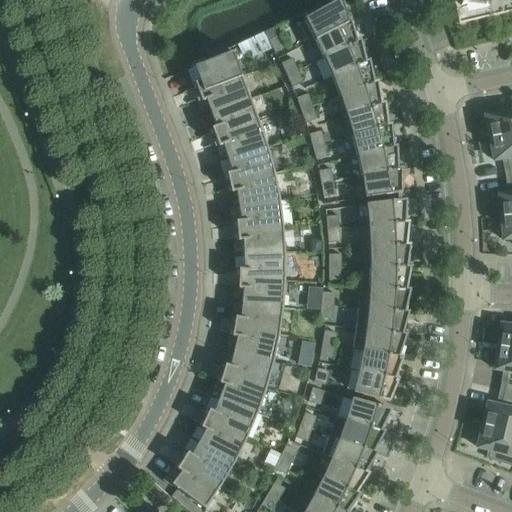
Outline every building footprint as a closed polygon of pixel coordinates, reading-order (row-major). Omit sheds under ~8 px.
[(511,0),(452,0),(459,25),(511,12),(511,0)] [(314,41),(347,24),(342,8),(339,9),(336,3),(320,12),(317,7),(304,15),(307,20),(304,22),(314,41)] [(347,24),(314,41),(323,59),(357,44),(352,28),(349,29),(347,24)] [(268,42),(275,55),(286,49),(279,37),(268,42)] [(357,44),(323,59),(332,78),(366,64),(362,48),(359,49),(357,44)] [(184,100),(241,78),(232,55),(228,56),(226,50),(210,56),(212,62),(184,73),(190,91),(182,94),(184,100)] [(286,77),(297,72),(292,60),(281,65),(286,77)] [(366,64),(332,78),(339,98),(374,85),(371,69),(368,70),(366,64)] [(297,72),(286,77),(291,89),(303,84),(297,72)] [(241,78),(184,100),(186,105),(195,102),(201,119),(249,101),(241,78)] [(374,85),(339,98),(346,117),(382,106),(379,90),(375,91),(374,85)] [(300,112),(312,108),(308,95),(296,100),(300,112)] [(201,144),(258,123),(249,101),(201,119),(207,135),(199,139),(201,144)] [(489,140),(511,135),(511,103),(495,108),(497,115),(485,117),(489,140)] [(352,138),(388,128),(386,111),(382,112),(382,106),(346,117),(352,138)] [(312,108),(300,112),(305,124),(317,120),(312,108)] [(258,123),(201,144),(203,150),(212,147),(217,164),(266,149),(258,123)] [(298,126),(288,129),(291,140),(301,136),(298,126)] [(352,138),(357,158),(393,149),(392,133),(389,133),(388,128),(352,138)] [(312,149),(324,145),(321,133),(309,136),(312,149)] [(505,160),(508,177),(511,176),(511,135),(489,140),(493,162),(505,160)] [(324,145),(312,149),(315,161),(327,158),(324,145)] [(266,149),(217,164),(222,180),(213,183),(215,189),(273,175),(266,149)] [(357,158),(361,178),(398,171),(397,155),(394,155),(393,149),(357,158)] [(320,185),(333,183),(330,170),(318,172),(320,185)] [(398,177),(398,171),(361,178),(365,200),(401,194),(401,177),(398,177)] [(273,175),(215,189),(216,194),(225,193),(228,210),(279,202),(273,175)] [(511,176),(508,177),(510,195),(498,196),(500,219),(511,217),(511,176)] [(333,183),(320,185),(323,198),(335,196),(333,183)] [(279,202),(228,210),(231,227),(222,229),(222,235),(282,229),(279,202)] [(403,208),(403,202),(366,206),(368,228),(405,225),(406,208),(403,208)] [(327,231),(339,230),(338,217),(325,218),(327,231)] [(511,217),(500,219),(502,241),(511,240),(511,217)] [(368,228),(369,248),(406,247),(408,231),(405,231),(405,225),(368,228)] [(282,229),(222,235),(223,240),(232,240),(232,257),(284,256),(282,229)] [(339,230),(327,231),(328,244),(340,243),(339,230)] [(321,241),(311,241),(311,255),(322,254),(321,241)] [(369,248),(369,269),(407,270),(409,253),(406,253),(406,247),(369,248)] [(224,280),(284,283),(284,256),(232,257),(233,275),(224,275),(224,280)] [(328,269),(341,269),(341,256),(328,256),(328,269)] [(341,269),(328,269),(328,282),(341,282),(341,269)] [(369,269),(369,290),(406,292),(409,276),(406,275),(407,270),(369,269)] [(231,304),(282,310),(284,283),(224,280),(223,286),(232,287),(231,304)] [(359,290),(357,310),(405,314),(408,298),(405,298),(406,292),(369,290),(369,291),(359,290)] [(334,295),(322,294),(320,307),(333,308),(334,295)] [(219,326),(278,336),(282,310),(231,304),(229,322),(220,321),(219,326)] [(332,321),(333,308),(320,307),(319,320),(332,321)] [(357,310),(355,330),(402,337),(407,321),(404,320),(405,314),(357,310)] [(223,351),(273,363),(278,336),(219,326),(218,332),(227,334),(223,351)] [(497,348),(511,350),(511,327),(501,326),(497,348)] [(352,351),(362,352),(399,359),(404,343),(401,342),(402,337),(355,330),(352,351)] [(322,345),(334,347),(336,334),(324,332),(322,345)] [(334,347),(322,345),(319,358),(331,360),(334,347)] [(511,350),(497,348),(494,371),(506,372),(502,390),(511,391),(511,350)] [(208,372),(266,390),(273,363),(223,351),(219,368),(210,366),(208,372)] [(362,352),(358,372),(395,381),(401,365),(397,364),(399,359),(362,352)] [(317,370),(313,383),(326,386),(329,373),(317,370)] [(209,397),(257,415),(266,390),(208,372),(207,377),(215,380),(209,397)] [(393,386),(395,381),(358,372),(353,394),(389,403),(396,387),(393,386)] [(312,389),(308,402),(320,406),(324,393),(312,389)] [(482,427),(511,434),(511,391),(502,390),(499,408),(487,405),(482,427)] [(192,415),(247,440),(257,415),(209,397),(202,413),(194,410),(192,415)] [(385,417),(388,410),(352,400),(345,421),(381,433),(388,418),(385,417)] [(122,412),(114,425),(122,430),(130,417),(122,412)] [(300,426),(311,431),(316,418),(304,414),(300,426)] [(189,439),(234,464),(247,440),(192,415),(189,420),(197,424),(189,439)] [(338,441),(373,454),(381,439),(378,438),(381,433),(345,421),(338,441)] [(311,431),(300,426),(295,439),(307,443),(311,431)] [(511,434),(482,427),(477,449),(488,451),(486,459),(511,467),(511,434)] [(331,460),(365,475),(374,461),(371,459),(373,454),(338,441),(338,442),(328,438),(321,455),(331,459),(331,460)] [(170,455),(221,487),(234,464),(189,439),(181,455),(173,450),(170,455)] [(279,459),(291,464),(296,452),(285,447),(279,459)] [(221,487),(170,455),(167,460),(174,465),(163,480),(205,510),(221,487)] [(291,464),(279,459),(274,471),(285,476),(291,464)] [(322,479),(356,495),(365,481),(362,480),(365,475),(331,460),(322,479)] [(313,498),(339,511),(348,511),(356,502),(353,500),(356,495),(322,479),(313,498)] [(267,495),(278,501),(285,490),(274,484),(267,495)] [(271,511),(278,501),(267,495),(260,506),(269,511),(271,511)] [(339,511),(313,498),(305,511),(339,511)]
